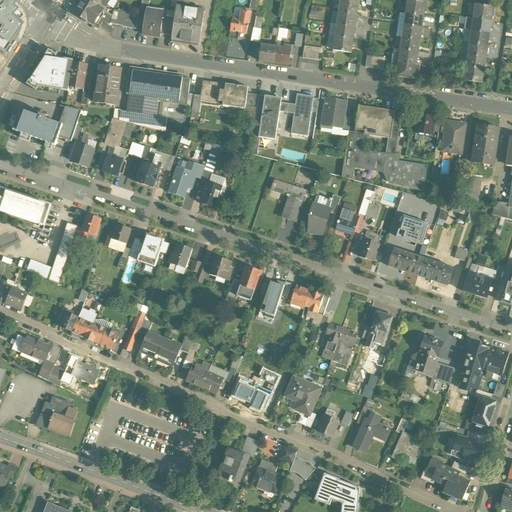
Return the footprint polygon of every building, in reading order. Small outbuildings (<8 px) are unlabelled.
[(17,9),(6,0),(0,0),(0,50),(3,53),(22,24),(13,15),(17,9)] [(81,0),(74,14),(93,26),(95,24),(104,10),(104,9),(96,4),(90,0),(81,0)] [(101,0),(101,1),(98,0),(96,4),(104,9),(110,0),(101,0)] [(143,0),(140,14),(138,22),(145,23),(145,17),(146,17),(147,10),(149,0),(143,0)] [(188,0),(177,0),(177,6),(188,8),(188,0)] [(258,0),(250,0),(249,9),(256,11),(258,0)] [(359,1),(353,0),(342,0),(342,7),(340,7),(339,13),(356,15),(357,11),(358,11),(359,1)] [(427,3),(411,0),(407,0),(408,0),(410,1),(409,9),(407,8),(406,14),(424,17),(425,11),(425,12),(427,3)] [(494,8),(475,5),(475,6),(477,6),(476,14),(474,14),(473,19),(491,22),(492,17),(494,8)] [(188,8),(177,6),(175,18),(174,22),(172,39),(199,44),(204,11),(188,8)] [(243,8),(235,7),(232,18),(241,20),(242,11),(243,8)] [(112,15),(104,10),(95,24),(99,26),(103,21),(109,25),(110,23),(112,15)] [(140,14),(113,10),(112,15),(110,23),(136,29),(138,22),(140,14)] [(155,11),(147,10),(146,17),(145,17),(145,23),(143,35),(160,37),(160,35),(163,20),(154,18),(155,11)] [(164,12),(155,11),(154,18),(163,20),(163,16),(164,12)] [(242,11),(241,20),(249,21),(250,13),(242,11)] [(356,15),(339,13),(337,25),(354,27),(355,23),(356,23),(357,15),(356,15)] [(424,17),(406,14),(404,26),(422,28),(423,23),(423,24),(425,17),(424,17)] [(169,17),(163,16),(163,20),(160,35),(166,35),(169,17)] [(175,18),(169,17),(166,35),(171,36),(174,22),(175,18)] [(263,18),(256,17),(254,28),(253,28),(251,41),(258,43),(263,18)] [(241,20),(232,18),(230,31),(238,32),(246,34),(249,21),(241,20)] [(491,22),(473,19),(471,31),(489,34),(490,29),(491,22)] [(354,27),(337,25),(335,36),(337,37),(353,39),(353,35),(354,35),(355,27),(354,27)] [(422,28),(404,26),(402,38),(420,40),(421,35),(422,35),(423,29),(422,28)] [(288,38),(288,29),(280,28),(279,38),(288,38)] [(238,32),(230,31),(229,38),(237,40),(238,32)] [(489,34),(471,31),(470,43),(487,46),(488,40),(489,41),(490,34),(489,34)] [(353,39),(337,37),(336,45),(334,45),(333,51),(351,54),(351,53),(350,53),(351,49),(352,49),(353,39)] [(420,40),(402,38),(400,50),(402,50),(418,52),(419,47),(420,48),(421,41),(420,40)] [(270,44),(262,43),(261,50),(258,50),(257,55),(260,55),(259,61),(274,63),(276,47),(269,46),(270,44)] [(487,46),(470,43),(468,55),(485,57),(486,53),(487,53),(488,46),(487,46)] [(279,48),(276,47),(274,63),(288,66),(289,60),(292,60),(293,55),(290,55),(291,47),(284,46),(283,49),(279,48)] [(40,87),(68,92),(73,62),(73,60),(57,58),(57,56),(49,50),(26,85),(37,91),(40,87)] [(393,54),(392,60),(396,61),(397,60),(399,60),(399,58),(401,58),(402,50),(400,50),(400,54),(398,55),(393,54)] [(418,52),(402,50),(401,58),(399,58),(399,60),(398,64),(416,67),(417,66),(416,66),(417,61),(419,53),(418,52)] [(485,57),(468,55),(466,67),(468,67),(483,69),(484,65),(485,65),(486,58),(485,57)] [(373,57),(367,56),(365,68),(371,69),(373,57)] [(88,64),(73,62),(69,87),(83,90),(88,64)] [(101,65),(94,64),(93,75),(98,76),(100,66),(101,65)] [(416,67),(398,64),(396,77),(418,80),(420,67),(416,67)] [(98,76),(95,103),(116,106),(118,89),(119,84),(121,69),(100,66),(98,76)] [(483,69),(468,67),(467,76),(464,76),(464,81),(482,84),(482,83),(481,83),(482,79),(483,79),(484,70),(483,69)] [(182,78),(133,70),(127,112),(155,116),(157,98),(168,100),(179,101),(182,78)] [(190,79),(182,78),(179,101),(178,105),(186,106),(188,94),(190,79)] [(221,84),(203,81),(200,96),(200,101),(201,101),(218,104),(221,84)] [(248,88),(226,84),(223,103),(245,107),(247,94),(248,88)] [(89,94),(83,93),(81,104),(87,105),(89,94)] [(247,94),(245,107),(257,109),(259,96),(247,94)] [(200,96),(194,95),(192,107),(191,118),(198,119),(201,101),(200,101),(200,96)] [(295,105),(280,103),(279,112),(294,114),(291,134),(307,136),(313,97),(297,95),(295,105)] [(281,99),(265,96),(259,133),(260,133),(260,137),(275,140),(279,112),(280,103),(281,99)] [(168,100),(157,98),(155,116),(166,118),(168,100)] [(336,100),(325,99),(321,126),(342,129),(343,129),(344,118),(347,102),(346,102),(345,104),(335,102),(336,100)] [(81,111),(66,107),(60,124),(62,125),(58,137),(71,142),(72,139),(76,127),(81,111)] [(349,132),(342,177),(351,180),(353,170),(351,167),(351,165),(383,171),(386,154),(362,150),(364,135),(390,139),(392,125),(394,112),(358,107),(356,120),(354,133),(349,132)] [(38,116),(22,111),(15,131),(55,145),(58,137),(62,125),(60,124),(46,119),(47,117),(39,114),(38,116)] [(121,111),(120,111),(119,121),(126,123),(165,132),(167,118),(166,118),(155,116),(127,112),(121,111)] [(402,113),(394,112),(392,125),(399,127),(402,113)] [(434,118),(418,115),(415,132),(431,135),(432,131),(434,118)] [(351,119),(344,118),(343,129),(342,129),(342,131),(349,132),(351,119)] [(440,119),(434,118),(432,131),(438,132),(440,119)] [(113,119),(112,119),(97,168),(102,170),(109,148),(114,150),(115,147),(119,148),(126,123),(119,121),(113,119)] [(466,125),(447,122),(443,148),(452,149),(451,151),(462,153),(466,125)] [(399,127),(392,125),(390,139),(390,140),(397,142),(399,127)] [(498,129),(477,126),(472,163),(493,166),(498,129)] [(83,129),(76,127),(72,139),(78,141),(81,134),(83,129)] [(259,133),(253,132),(251,147),(258,149),(260,137),(259,137),(259,133)] [(431,135),(415,132),(414,139),(430,141),(431,135)] [(81,134),(78,141),(77,144),(86,147),(88,140),(87,142),(86,141),(88,136),(81,134)] [(96,143),(88,140),(86,147),(93,150),(96,143)] [(397,142),(390,140),(388,155),(395,156),(395,154),(397,142)] [(132,143),(128,155),(135,157),(139,145),(132,143)] [(86,147),(77,144),(71,162),(88,167),(90,160),(93,161),(95,154),(92,153),(93,150),(86,147)] [(145,148),(139,145),(135,157),(142,159),(145,148)] [(102,170),(102,172),(118,177),(119,174),(123,175),(127,163),(123,162),(124,160),(112,156),(114,150),(109,148),(102,170)] [(145,148),(142,159),(144,160),(144,159),(147,160),(150,153),(154,155),(155,151),(145,148)] [(154,155),(150,153),(147,160),(144,159),(144,160),(143,163),(152,166),(155,155),(154,155)] [(388,155),(386,154),(383,171),(386,174),(385,176),(386,179),(387,181),(389,183),(392,184),(423,192),(427,166),(398,162),(399,157),(400,155),(395,154),(395,156),(388,155)] [(160,157),(155,155),(152,166),(160,168),(162,164),(159,163),(160,157)] [(168,155),(163,169),(170,172),(175,157),(168,155)] [(466,161),(458,159),(455,180),(463,181),(466,161)] [(189,164),(180,161),(177,167),(169,192),(170,192),(183,196),(183,197),(184,197),(187,187),(192,188),(195,177),(199,165),(190,162),(189,164)] [(143,163),(140,172),(137,171),(136,176),(138,177),(136,183),(145,186),(152,166),(143,163)] [(199,165),(195,177),(201,179),(203,172),(205,167),(199,165)] [(160,168),(152,166),(145,186),(154,188),(155,184),(158,185),(159,179),(157,178),(160,168)] [(211,175),(203,172),(201,179),(199,184),(206,186),(207,183),(209,183),(211,175)] [(482,177),(470,175),(467,200),(478,202),(482,177)] [(306,191),(274,180),(271,191),(283,195),(286,196),(286,197),(289,198),(282,218),(295,222),(301,201),(303,201),(306,191)] [(209,183),(207,183),(206,186),(201,202),(203,203),(203,205),(212,208),(212,206),(215,207),(217,200),(220,201),(222,193),(220,192),(221,188),(209,183)] [(511,187),(510,204),(494,202),(492,216),(508,220),(509,208),(511,208),(511,187)] [(50,207),(0,189),(0,212),(43,227),(50,207)] [(341,197),(333,195),(329,208),(331,209),(330,213),(335,214),(341,197)] [(329,208),(314,203),(310,215),(310,216),(309,228),(316,229),(315,233),(323,234),(330,213),(331,209),(329,208)] [(363,203),(359,214),(365,216),(369,205),(363,203)] [(381,207),(369,204),(369,205),(365,216),(377,220),(381,207)] [(358,218),(342,212),(339,221),(338,221),(336,228),(346,231),(345,233),(353,236),(357,225),(356,224),(358,218)] [(101,220),(87,216),(83,229),(82,232),(88,234),(95,236),(101,220)] [(422,246),(429,224),(403,216),(396,237),(422,246)] [(77,227),(69,224),(60,252),(68,255),(70,250),(73,239),(77,227)] [(131,230),(116,225),(113,233),(109,246),(124,251),(125,247),(131,230)] [(77,227),(73,239),(79,241),(82,232),(83,229),(77,227)] [(88,234),(82,232),(79,241),(83,242),(85,243),(88,234)] [(148,236),(146,235),(144,242),(137,262),(154,268),(159,253),(161,246),(163,241),(155,238),(148,236)] [(79,241),(73,239),(70,250),(77,252),(79,246),(82,247),(83,242),(79,241)] [(137,262),(144,242),(135,239),(128,259),(137,262)] [(367,241),(364,240),(359,256),(374,261),(376,255),(378,256),(380,250),(378,249),(379,245),(367,241)] [(192,250),(179,246),(176,257),(172,255),(169,263),(172,264),(170,270),(181,273),(183,268),(186,269),(192,250)] [(131,249),(125,247),(124,251),(122,258),(128,260),(131,249)] [(457,248),(454,258),(459,260),(463,250),(457,248)] [(424,259),(394,249),(388,267),(418,276),(424,259)] [(468,252),(463,250),(459,260),(464,262),(467,253),(468,252)] [(60,252),(52,274),(61,277),(68,255),(60,252)] [(479,256),(476,264),(477,264),(474,273),(477,274),(476,278),(480,279),(483,269),(484,267),(487,259),(479,256)] [(231,262),(215,257),(209,275),(216,278),(225,281),(225,280),(228,281),(231,273),(228,272),(231,262)] [(122,258),(118,268),(124,271),(128,260),(122,258)] [(471,260),(466,258),(462,270),(467,271),(471,260)] [(453,269),(424,259),(418,276),(448,286),(453,269)] [(201,263),(194,261),(191,271),(197,273),(199,268),(201,263)] [(47,267),(44,278),(49,281),(52,274),(53,269),(47,267)] [(261,272),(246,267),(241,281),(239,285),(240,286),(255,290),(255,291),(261,272)] [(505,269),(498,267),(494,280),(500,282),(505,269)] [(206,270),(199,268),(197,273),(195,281),(201,284),(206,270)] [(496,274),(483,269),(480,279),(484,280),(485,277),(492,279),(494,280),(496,274)] [(34,275),(28,272),(26,279),(32,281),(34,275)] [(469,272),(466,280),(464,280),(462,285),(465,286),(463,291),(475,295),(480,279),(476,278),(477,274),(474,273),(469,272)] [(52,274),(49,281),(58,284),(61,277),(52,274)] [(492,279),(485,277),(484,280),(480,279),(475,295),(486,298),(488,293),(491,294),(492,289),(490,288),(492,279)] [(234,279),(228,296),(236,299),(237,296),(240,286),(239,285),(241,281),(234,279)] [(281,297),(284,286),(270,281),(269,285),(266,296),(259,316),(273,320),(281,297)] [(260,294),(266,296),(269,285),(263,283),(260,294)] [(284,286),(281,297),(287,299),(291,285),(286,283),(284,286)] [(4,286),(0,284),(0,301),(6,304),(12,288),(5,285),(4,286)] [(255,290),(240,286),(237,296),(251,301),(255,291),(255,290)] [(310,291),(297,287),(291,302),(305,307),(310,291)] [(17,290),(12,288),(6,304),(21,311),(24,306),(27,296),(28,295),(17,292),(17,290)] [(83,291),(80,300),(85,302),(89,291),(83,291)] [(324,295),(310,291),(305,307),(309,308),(308,311),(309,312),(307,316),(314,319),(315,314),(317,315),(318,314),(324,295)] [(511,296),(505,294),(503,294),(501,302),(511,304),(511,298),(511,296)] [(32,298),(27,296),(24,306),(29,307),(32,298)] [(137,310),(146,313),(148,307),(139,304),(137,310)] [(67,310),(60,328),(72,333),(79,317),(72,315),(73,312),(67,310)] [(89,312),(88,313),(82,310),(79,317),(86,320),(87,318),(93,320),(92,318),(93,317),(94,316),(95,315),(95,314),(94,312),(93,311),(92,311),(90,311),(89,312)] [(139,312),(131,329),(139,332),(144,320),(145,314),(139,312)] [(372,328),(370,334),(377,336),(374,344),(383,346),(392,318),(377,313),(372,328)] [(323,316),(318,314),(317,315),(315,314),(314,319),(312,324),(319,327),(323,316)] [(329,318),(323,316),(319,327),(327,329),(329,325),(327,324),(329,318)] [(79,317),(72,333),(85,338),(92,323),(93,321),(93,320),(87,318),(86,320),(79,317)] [(152,323),(144,320),(139,332),(147,336),(148,332),(152,323)] [(105,329),(92,323),(85,338),(84,339),(93,342),(93,341),(99,344),(105,329)] [(342,329),(329,325),(327,329),(326,334),(330,335),(325,350),(334,353),(342,329)] [(372,328),(366,326),(362,338),(368,340),(370,334),(372,328)] [(112,329),(108,330),(105,329),(99,344),(112,349),(114,343),(115,343),(116,341),(115,341),(118,334),(114,333),(112,329)] [(131,329),(123,349),(130,352),(139,332),(131,329)] [(358,334),(342,329),(334,353),(331,361),(336,363),(347,367),(354,345),(357,346),(359,340),(356,339),(358,334)] [(164,339),(148,332),(147,336),(140,352),(140,353),(141,350),(148,353),(148,355),(155,358),(155,359),(157,360),(157,359),(172,366),(172,367),(180,350),(182,346),(173,341),(172,343),(165,340),(165,338),(164,339)] [(19,335),(14,346),(22,349),(26,339),(19,335)] [(182,346),(180,350),(188,354),(192,343),(194,340),(186,336),(182,346)] [(429,339),(424,337),(422,342),(420,341),(419,344),(421,344),(419,352),(420,352),(437,358),(438,358),(443,343),(437,341),(438,338),(430,336),(429,339)] [(52,347),(38,341),(38,342),(27,337),(26,339),(22,349),(21,352),(45,362),(45,363),(46,361),(52,347)] [(481,344),(471,341),(463,368),(464,369),(459,384),(462,385),(460,389),(468,391),(470,387),(477,390),(484,368),(490,349),(480,346),(481,344)] [(188,354),(185,360),(191,362),(198,345),(192,343),(188,354)] [(508,354),(490,349),(484,368),(490,370),(489,372),(501,376),(508,354)] [(334,353),(325,350),(322,358),(331,361),(334,353)] [(437,358),(420,352),(418,359),(412,357),(409,367),(414,369),(414,370),(432,376),(437,358)] [(386,356),(380,354),(377,364),(376,365),(382,367),(386,356)] [(241,361),(235,359),(231,368),(237,371),(241,363),(241,361)] [(191,362),(185,360),(181,369),(187,371),(188,368),(191,369),(192,366),(191,362)] [(45,362),(38,377),(48,381),(54,367),(55,365),(46,361),(45,363),(45,362)] [(77,362),(71,377),(93,387),(100,372),(77,362)] [(208,373),(192,366),(191,369),(188,368),(187,371),(186,373),(189,374),(186,381),(202,387),(208,373)] [(228,374),(211,366),(208,373),(202,387),(217,394),(223,379),(225,380),(228,374)] [(54,367),(48,381),(58,387),(65,372),(54,367)] [(237,371),(231,368),(228,374),(225,380),(231,383),(237,371)] [(263,370),(259,379),(275,386),(279,377),(263,370)] [(312,386),(293,378),(285,396),(302,404),(299,411),(301,412),(309,415),(319,393),(310,389),(312,386)] [(236,394),(246,398),(250,388),(251,389),(253,384),(240,379),(234,393),(236,394)] [(246,398),(236,394),(235,397),(253,405),(251,408),(260,412),(261,409),(264,410),(272,393),(257,386),(255,390),(251,389),(250,388),(246,398)] [(492,395),(477,390),(474,397),(480,399),(481,398),(490,401),(492,395)] [(407,403),(409,397),(397,392),(395,399),(407,403)] [(53,398),(50,405),(45,404),(40,416),(43,417),(40,427),(50,431),(51,429),(68,436),(68,434),(70,435),(74,424),(73,423),(77,412),(69,409),(70,405),(53,398)] [(480,399),(473,422),(477,423),(483,425),(488,426),(495,402),(490,401),(481,398),(480,399)] [(335,413),(327,410),(324,416),(332,419),(335,413)] [(309,415),(301,412),(296,422),(305,425),(309,415)] [(353,416),(346,412),(341,423),(348,427),(353,416)] [(360,414),(356,424),(362,426),(365,419),(366,417),(360,414)] [(324,416),(317,431),(332,438),(339,422),(332,419),(324,416)] [(365,419),(362,426),(353,447),(365,453),(373,435),(384,440),(389,429),(365,419)] [(411,436),(402,432),(391,458),(400,462),(402,456),(415,462),(424,442),(411,437),(411,436)] [(259,443),(247,438),(242,451),(254,455),(259,443)] [(466,444),(457,441),(454,454),(462,456),(466,444)] [(483,446),(466,442),(466,444),(462,456),(461,458),(478,463),(483,446)] [(249,457),(228,448),(224,457),(226,458),(224,465),(222,464),(217,475),(230,479),(229,482),(231,482),(232,480),(239,483),(249,457)] [(296,452),(285,448),(280,460),(291,464),(292,463),(293,463),(295,457),(296,453),(295,453),(296,452)] [(309,464),(295,457),(293,463),(290,471),(298,475),(309,464)] [(451,469),(441,465),(442,463),(431,458),(423,476),(445,486),(442,492),(461,501),(470,482),(464,480),(458,477),(460,473),(451,469)] [(278,466),(262,460),(259,468),(275,474),(278,466)] [(469,468),(454,462),(451,469),(460,473),(458,477),(464,480),(469,468)] [(19,469),(9,465),(9,464),(7,468),(11,469),(8,478),(15,481),(20,469),(19,468),(19,469)] [(309,464),(298,475),(305,480),(315,469),(309,464)] [(0,487),(4,489),(8,478),(11,469),(7,468),(0,465),(0,487)] [(259,468),(258,468),(252,484),(265,489),(266,487),(275,491),(281,477),(275,474),(259,468)] [(339,479),(324,474),(315,500),(329,506),(331,500),(344,505),(343,511),(358,511),(359,499),(364,498),(363,490),(358,488),(339,480),(339,479)] [(511,492),(505,490),(500,505),(511,508),(511,492)]
